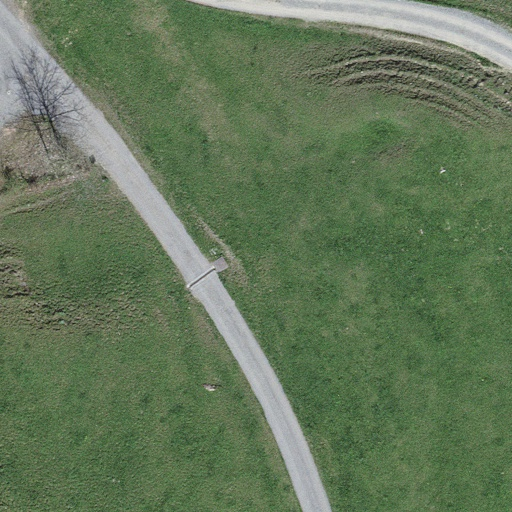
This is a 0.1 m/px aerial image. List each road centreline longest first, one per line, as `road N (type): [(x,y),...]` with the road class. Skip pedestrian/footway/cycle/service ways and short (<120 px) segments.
road 1 (track): [(319,511),(272,396),(210,286),(0,11)]
road 2 (track): [(511,51),(407,17),(274,0)]
